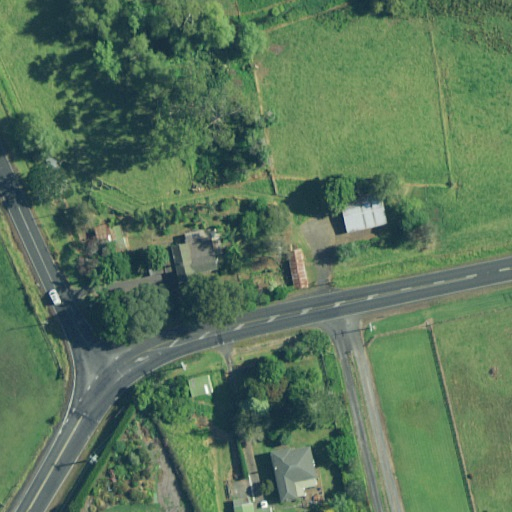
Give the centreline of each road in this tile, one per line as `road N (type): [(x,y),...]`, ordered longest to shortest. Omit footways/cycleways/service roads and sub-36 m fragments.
road 1 (tertiary): [(511,267),(196,332),(111,370)]
road 2 (unclassified): [(111,370),(62,302),(0,165)]
road 3 (tertiary): [(111,370),(26,511)]
